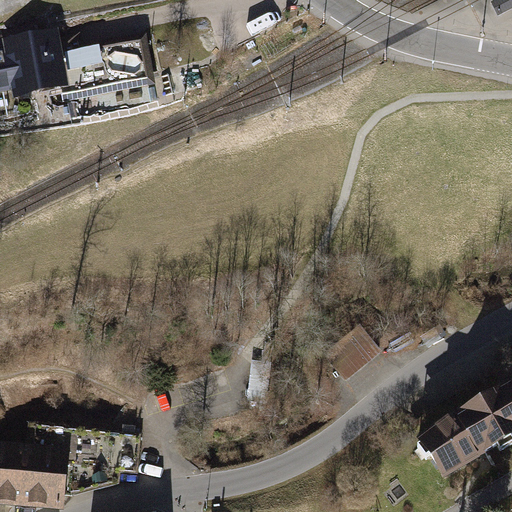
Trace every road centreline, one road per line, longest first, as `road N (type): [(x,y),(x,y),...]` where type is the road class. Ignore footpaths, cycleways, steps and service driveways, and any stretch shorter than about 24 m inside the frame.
road 1 (residential): [(174,492),(255,478),(300,459),(511,315)]
road 2 (tertiary): [(511,61),(400,36),(333,0)]
